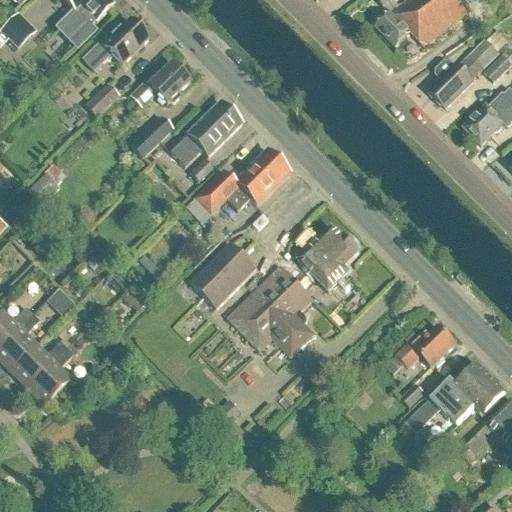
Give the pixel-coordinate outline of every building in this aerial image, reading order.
[(5,0),(17,12),(29,0),(5,0)] [(60,0),(58,2),(72,16),(56,33),(76,53),(93,36),(88,31),(93,26),(94,27),(112,9),(102,0),(60,0)] [(374,33),(395,53),(409,38),(422,52),(467,19),(453,0),(414,0),(390,18),(374,33)] [(375,0),(385,12),(401,0),(375,0)] [(0,36),(0,52),(8,45),(17,55),(36,37),(18,18),(0,36)] [(119,73),(147,46),(143,43),(143,39),(138,34),(135,34),(127,26),(109,43),(106,40),(79,67),(91,79),(108,62),(119,73)] [(448,67),(444,67),(435,76),(435,80),(441,85),(428,98),(445,115),(472,88),(471,86),(499,59),(497,57),(507,47),(501,41),(490,52),(484,47),(458,73),(456,71),(453,73),(448,67)] [(49,71),(59,83),(76,70),(66,58),(49,71)] [(502,62),(484,80),(493,88),(511,69),(511,64),(506,58),(502,62)] [(143,90),(129,103),(140,115),(154,100),(165,111),(168,108),(172,110),(178,103),(176,100),(188,88),(169,69),(146,92),(143,90)] [(83,112),(95,124),(118,101),(106,90),(83,112)] [(486,111),(462,134),(480,152),(494,137),(498,137),(501,134),(501,131),(503,129),(507,132),(511,127),(511,97),(509,95),(504,100),(502,99),(498,104),(488,113),(486,111)] [(240,130),(218,108),(185,140),(186,140),(168,158),(183,173),(200,156),(207,162),(240,130)] [(128,153),(141,166),(173,135),(160,122),(128,153)] [(191,206),(192,207),(184,214),(199,230),(201,228),(224,205),(235,216),(247,205),(254,212),(288,179),(265,156),(232,189),(220,177),(191,206)] [(189,179),(198,188),(213,174),(203,165),(189,179)] [(280,273),(235,317),(227,325),(259,358),(272,345),(290,364),(314,341),(303,330),(306,328),(306,324),(300,318),(312,306),(304,297),(315,286),(328,298),(348,279),(343,274),(360,257),(358,255),(358,250),(354,246),(349,245),(346,243),(343,246),(331,234),(297,268),(298,268),(287,279),(280,273)] [(256,274),(230,249),(191,289),(217,314),(256,274)] [(79,255),(71,262),(78,270),(87,263),(79,255)] [(90,261),(83,268),(91,276),(98,269),(90,261)] [(398,306),(404,277),(380,272),(374,301),(398,306)] [(163,305),(143,328),(154,338),(175,316),(163,305)] [(0,350),(30,320),(24,314),(11,327),(0,316),(0,350)] [(30,320),(0,350),(0,369),(7,377),(34,350),(24,340),(37,327),(30,320)] [(454,351),(437,333),(428,341),(425,339),(411,353),(407,350),(395,361),(407,373),(419,362),(430,374),(454,351)] [(34,350),(7,377),(24,394),(64,354),(57,347),(44,360),(34,350)] [(64,355),(64,354),(24,394),(41,411),(68,384),(58,374),(76,356),(70,349),(64,355)] [(108,356),(108,361),(111,363),(116,362),(119,358),(118,353),(113,350),(110,351),(108,356)] [(212,392),(230,375),(217,361),(199,379),(212,392)] [(379,361),(361,366),(365,380),(383,375),(379,361)] [(427,404),(428,405),(440,416),(445,421),(446,420),(456,430),(474,413),(482,421),(505,399),(477,371),(456,393),(447,384),(427,404)] [(400,404),(410,414),(425,399),(415,389),(400,404)] [(254,447),(234,426),(242,418),(230,405),(209,425),(241,459),(254,447)] [(428,405),(414,419),(425,430),(440,416),(428,405)] [(465,452),(469,456),(462,462),(471,471),(498,444),(511,458),(511,407),(511,406),(485,431),(486,432),(465,452)]
